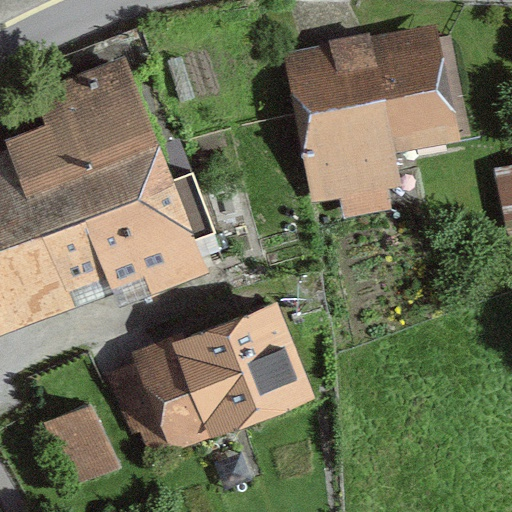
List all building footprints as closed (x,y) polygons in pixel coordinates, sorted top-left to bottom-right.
[(376,177),(395,173),(386,131),(442,120),(427,39),(368,50),(370,61),(292,74),(312,189),(342,183),(347,206),(381,199),(376,177)] [(0,243),(157,179),(111,67),(62,87),(70,107),(44,117),(53,137),(14,153),(20,170),(0,177),(0,243)] [(511,169),(500,172),(508,216),(511,215),(511,169)] [(199,254),(168,174),(157,179),(0,243),(0,328),(43,312),(35,290),(139,251),(148,273),(199,254)] [(112,375),(138,442),(297,380),(267,303),(181,337),(184,347),(112,375)] [(51,420),(78,479),(116,461),(89,402),(51,420)]
